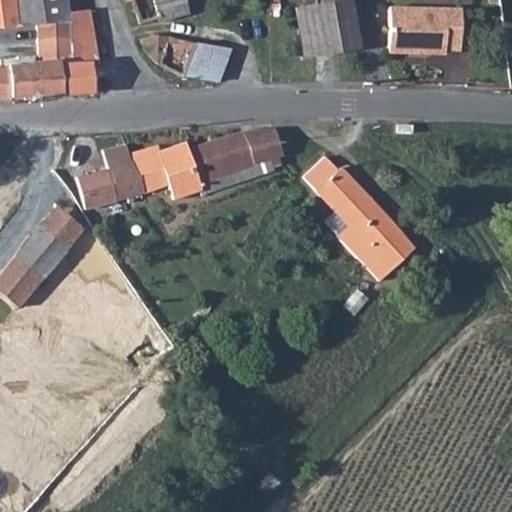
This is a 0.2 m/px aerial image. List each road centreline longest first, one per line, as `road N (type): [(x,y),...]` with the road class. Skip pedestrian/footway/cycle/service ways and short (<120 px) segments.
road 1 (residential): [(147,110),(255,104),(511,112)]
road 2 (residential): [(0,119),(147,110)]
